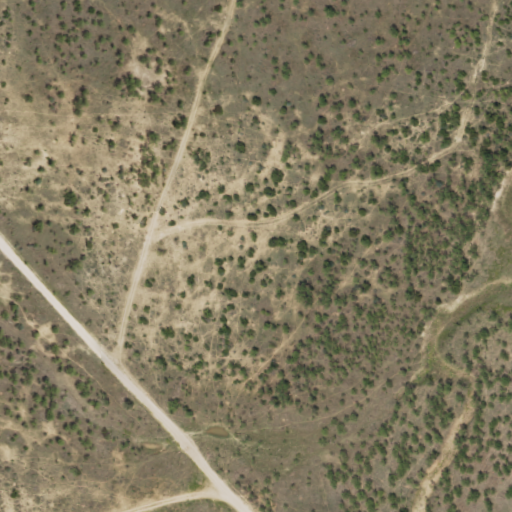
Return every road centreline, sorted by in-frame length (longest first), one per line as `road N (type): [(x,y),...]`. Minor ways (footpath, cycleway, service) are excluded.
road 1 (track): [(0,148),(76,160),(193,134),(293,88),(511,65)]
road 2 (track): [(200,511),(0,288)]
